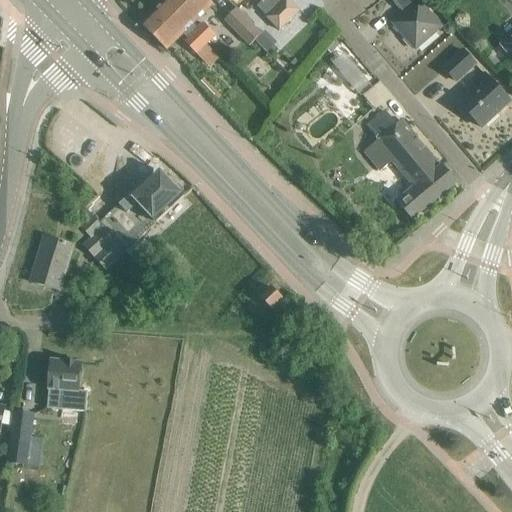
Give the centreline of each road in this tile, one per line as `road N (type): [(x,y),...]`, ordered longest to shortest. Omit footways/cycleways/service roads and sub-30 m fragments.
road 1 (primary): [(401,310),(309,238),(88,3)]
road 2 (primary): [(84,52),(312,281),(384,334)]
road 3 (track): [(343,269),(317,307),(274,327),(201,331),(74,321)]
road 4 (residential): [(501,195),(471,176),(329,0)]
road 5 (primary): [(384,334),(383,371),(398,398),(425,414),(462,412)]
